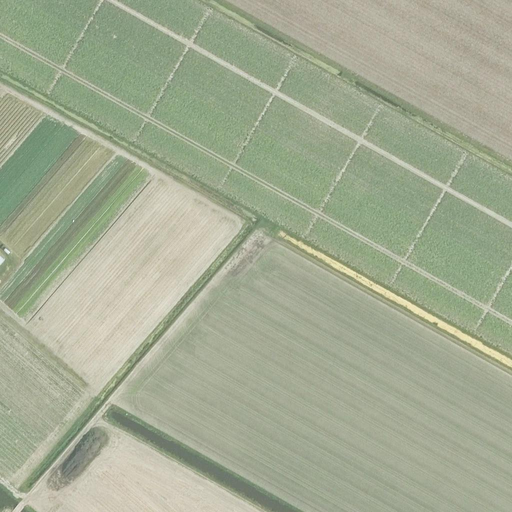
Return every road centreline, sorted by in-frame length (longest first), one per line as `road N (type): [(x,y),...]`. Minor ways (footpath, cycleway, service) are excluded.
road 1 (track): [(27,499),(267,228),(393,0)]
road 2 (track): [(262,511),(97,417)]
road 3 (track): [(0,305),(98,389)]
